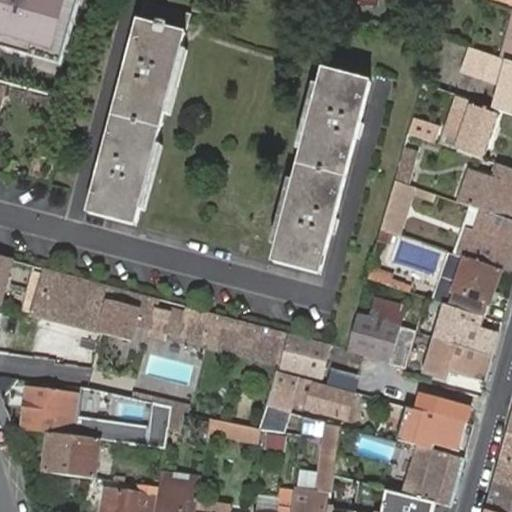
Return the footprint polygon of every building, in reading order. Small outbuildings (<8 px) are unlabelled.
[(101,0),(0,0),(0,56),(78,79),(101,0)] [(104,159),(100,174),(90,215),(137,227),(142,211),(159,146),(167,116),(184,50),(186,41),(188,35),(187,34),(192,17),(145,5),(141,22),(140,22),(129,63),(125,79),(104,159)] [(511,23),(502,60),(511,63),(511,23)] [(458,86),(454,96),(459,98),(475,104),(499,112),(511,116),(511,98),(505,97),(511,74),(511,66),(457,48),(451,66),(463,70),(474,74),(469,90),(458,86)] [(189,52),(184,50),(167,116),(172,117),(189,52)] [(121,77),(125,79),(129,63),(125,63),(121,77)] [(463,70),(458,86),(469,90),(474,74),(463,70)] [(295,182),(278,247),(274,263),(322,276),(333,235),(337,220),(358,139),(362,124),(373,84),(324,71),(322,80),(320,87),(303,151),(295,182)] [(298,150),(303,151),(320,87),(315,85),(298,150)] [(475,104),(459,98),(450,123),(465,129),(462,140),(457,152),(466,155),(480,160),(484,161),(488,149),(499,116),(474,107),(475,104)] [(410,134),(435,143),(440,128),(415,119),(410,134)] [(465,129),(450,123),(446,134),(462,140),(465,129)] [(420,139),(408,134),(394,181),(407,185),(420,139)] [(446,134),(443,147),(457,152),(462,140),(446,134)] [(159,146),(142,211),(147,213),(164,147),(159,146)] [(485,213),(511,222),(511,170),(501,167),(498,175),(496,180),(470,171),(459,203),(471,208),(475,209),(485,213)] [(273,246),(278,247),(295,182),(290,181),(273,246)] [(407,185),(394,181),(380,231),(394,235),(401,237),(412,196),(434,203),(437,196),(408,186),(407,185)] [(454,255),(460,257),(470,230),(478,233),(485,213),(475,209),(471,208),(454,255)] [(501,271),(511,274),(511,222),(485,213),(478,233),(470,230),(460,257),(467,260),(467,259),(501,271)] [(454,255),(450,255),(435,302),(451,307),(485,319),(501,271),(467,259),(467,260),(460,257),(454,255)] [(12,261),(0,257),(0,306),(12,261)] [(110,303),(114,288),(47,270),(35,316),(103,333),(110,303)] [(372,270),(369,280),(400,290),(403,280),(372,270)] [(142,296),(114,288),(110,303),(103,333),(108,334),(129,340),(130,340),(132,335),(136,319),(144,321),(148,308),(159,311),(161,303),(160,303),(161,300),(142,296)] [(390,364),(406,368),(417,332),(402,327),(407,309),(377,300),(372,318),(360,315),(349,351),(390,364)] [(281,358),(288,333),(188,308),(179,305),(175,319),(184,321),(181,335),(281,361),(281,358)] [(486,383),(500,333),(441,315),(423,374),(447,381),(449,373),(486,383)] [(286,359),(292,335),(288,333),(281,358),(286,359)] [(324,370),(331,344),(292,335),(286,359),(283,369),(322,379),(324,370)] [(357,379),(324,370),(322,379),(321,386),(353,395),(353,393),(357,379)] [(300,378),(278,371),(269,407),(285,411),(288,398),(294,399),(293,402),(309,406),(308,409),(347,420),(354,395),(353,395),(321,386),(315,385),(316,382),(300,378)] [(151,447),(166,450),(169,432),(171,413),(172,409),(172,408),(152,404),(150,427),(79,418),(82,394),(27,388),(22,431),(51,435),(82,439),(100,442),(151,449),(151,447)] [(427,413),(467,424),(471,409),(430,398),(427,413)] [(401,435),(419,441),(427,413),(387,402),(380,429),(392,433),(393,430),(402,433),(401,435)] [(180,433),(182,415),(171,413),(169,432),(180,433)] [(460,452),(467,424),(427,413),(419,441),(419,442),(460,452)] [(328,424),(303,418),(301,437),(299,455),(307,457),(311,435),(325,437),(317,493),(298,491),(295,511),(328,511),(329,507),(333,476),(341,428),(327,426),(328,424)] [(258,443),(260,429),(211,421),(209,434),(258,443)] [(263,450),(284,452),(286,434),(265,431),(263,450)] [(511,434),(508,434),(501,459),(511,462),(511,434)] [(51,435),(46,473),(96,480),(100,442),(82,439),(51,435)] [(465,461),(464,460),(420,448),(408,489),(405,496),(436,504),(437,504),(452,507),(465,461)] [(511,462),(501,459),(494,485),(511,490),(511,462)] [(157,511),(197,511),(200,491),(202,479),(164,473),(163,473),(161,485),(160,489),(160,498),(157,511)] [(511,511),(511,490),(494,485),(487,511),(488,511),(511,511)] [(157,511),(160,498),(121,493),(121,490),(105,489),(101,511),(157,511)] [(291,511),(292,509),(294,491),(282,490),(280,507),(279,511),(291,511)] [(433,511),(436,504),(405,496),(386,490),(382,511),(433,511)] [(230,511),(232,508),(200,503),(199,511),(230,511)]
